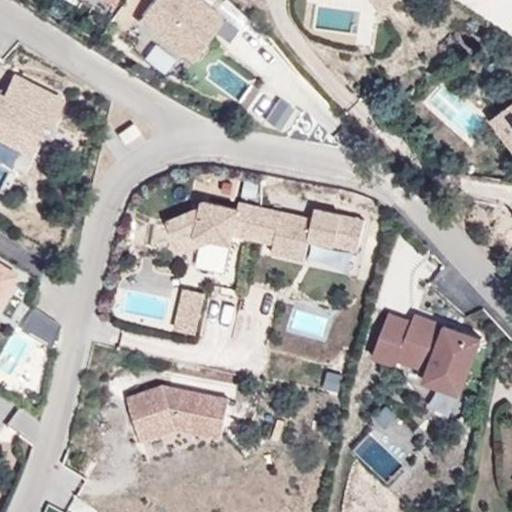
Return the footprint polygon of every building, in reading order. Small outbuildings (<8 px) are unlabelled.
[(239,29),(201,0),(152,0),(142,15),(148,19),(144,24),(163,39),(168,32),(197,55),(212,35),(202,28),(206,23),(215,30),(229,42),(239,29)] [(397,0),(373,0),(382,12),(397,0)] [(148,19),(142,15),(138,20),(144,24),(148,19)] [(215,30),(206,23),(202,28),(212,35),(215,30)] [(197,55),(168,32),(163,39),(192,61),(197,55)] [(152,45),(142,60),(164,75),(174,60),(152,45)] [(13,74),(2,96),(0,95),(0,144),(36,162),(66,101),(13,74)] [(486,124),(443,86),(430,103),(471,140),(486,124)] [(257,96),(250,118),(263,122),(270,100),(257,96)] [(281,133),(294,108),(275,98),(262,123),(281,133)] [(134,123),(118,134),(125,142),(140,132),(134,123)] [(314,219),(240,201),(239,208),(204,200),(201,213),(191,210),(167,219),(176,242),(195,234),(231,242),(233,233),(274,242),(272,251),(306,259),(311,239),(359,251),(365,220),(316,209),(314,219)] [(181,252),(215,239),(195,234),(176,242),(181,252)] [(0,301),(17,274),(0,262),(0,301)] [(443,287),(463,314),(481,302),(461,274),(443,287)] [(198,337),(207,294),(182,289),(174,332),(198,337)] [(31,309),(20,329),(47,344),(58,325),(31,309)] [(466,383),(480,338),(414,313),(412,321),(389,313),(375,356),(398,365),(400,359),(466,383)] [(466,383),(429,369),(426,380),(462,393),(466,383)] [(323,388),(338,391),(342,374),(326,371),(323,388)] [(222,437),(230,400),(163,386),(127,398),(142,440),(177,428),(222,437)] [(384,409),(350,449),(385,480),(420,440),(384,409)] [(401,494),(417,478),(402,464),(386,480),(401,494)]
